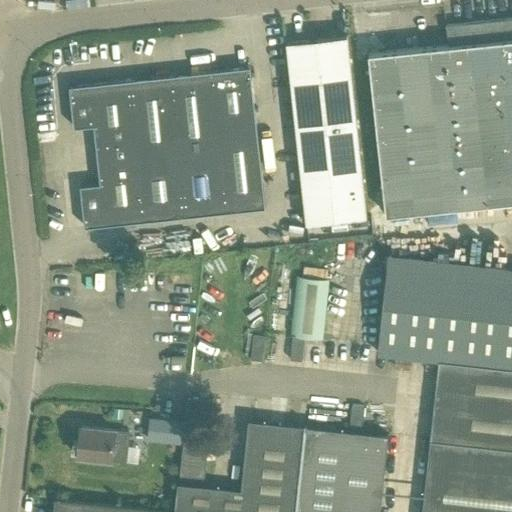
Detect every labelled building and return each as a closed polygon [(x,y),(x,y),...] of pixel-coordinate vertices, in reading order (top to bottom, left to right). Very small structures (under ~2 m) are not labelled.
[(369,53),(387,214),(511,200),(511,17),(447,25),(449,44),(369,53)] [(288,42),(298,132),(357,126),(348,35),(288,42)] [(70,86),(75,128),(94,126),(101,184),(81,186),(86,227),(266,208),(263,177),(251,67),(70,86)] [(357,126),(298,132),(308,223),(367,216),(357,126)] [(437,222),(439,242),(462,241),(461,221),(437,222)] [(440,359),(511,367),(511,267),(389,254),(378,353),(440,359)] [(292,359),(303,361),(305,336),(321,338),(327,280),(298,277),(292,335),(295,335),(292,359)] [(251,360),(264,361),(266,336),(254,335),(251,360)] [(437,511),(511,511),(511,367),(440,359),(424,511),(437,511)] [(189,396),(183,443),(183,444),(209,446),(214,399),(189,396)] [(353,404),(350,430),(362,432),(365,406),(353,404)] [(123,419),(124,410),(114,410),(113,418),(123,419)] [(178,483),(176,507),(218,511),(293,511),(304,425),(250,419),(242,490),(178,483)] [(150,420),(149,439),(179,442),(181,423),(150,420)] [(78,457),(113,461),(113,460),(127,461),(131,431),(116,430),(116,429),(81,425),(78,457)] [(304,425),(293,511),(380,511),(390,435),(362,432),(350,430),(304,425)] [(59,499),(57,511),(218,511),(176,507),(175,511),(83,501),(59,499)]
